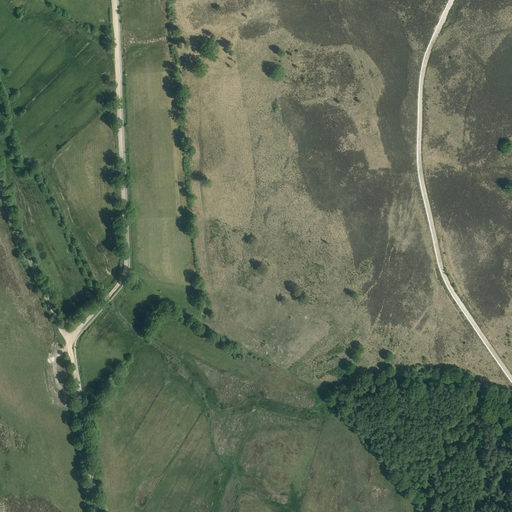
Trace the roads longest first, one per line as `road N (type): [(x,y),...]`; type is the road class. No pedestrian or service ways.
road 1 (track): [(452,0),(423,65),(419,165),(440,267),(511,379)]
road 2 (track): [(69,343),(119,284),(126,263),(113,0)]
road 3 (track): [(95,511),(69,343)]
road 4 (track): [(69,343),(0,196)]
